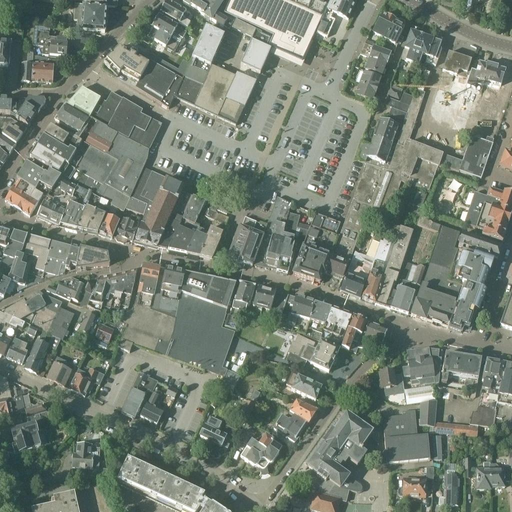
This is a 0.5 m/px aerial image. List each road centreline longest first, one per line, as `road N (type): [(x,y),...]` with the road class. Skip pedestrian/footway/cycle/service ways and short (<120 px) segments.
road 1 (residential): [(479,345),(418,331),(377,356),(259,508)]
road 2 (residential): [(259,508),(172,447),(0,369)]
road 3 (residential): [(0,304),(79,275),(158,260)]
